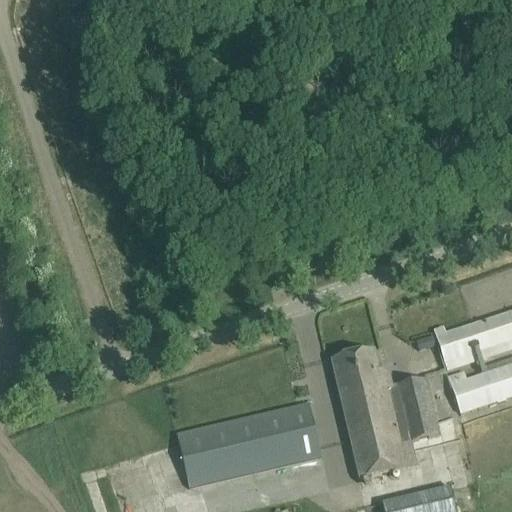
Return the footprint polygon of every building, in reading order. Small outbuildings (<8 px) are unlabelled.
[(511,314),(445,336),(443,330),(434,333),(447,373),(511,351),(511,314)] [(432,339),(424,341),(426,351),(435,348),(432,339)] [(372,355),(333,364),(329,365),(357,482),(417,468),(411,445),(439,438),(425,383),(393,390),(390,382),(379,385),(372,355)] [(511,366),(461,383),(459,376),(448,380),(460,417),(511,400),(511,366)] [(297,410),(177,439),(189,490),(321,459),(309,407),(308,407),(306,397),(295,400),(297,410)] [(381,511),(454,511),(449,488),(380,505),(381,511)]
